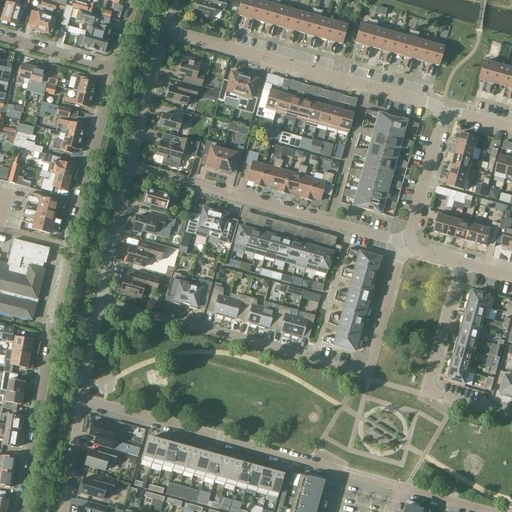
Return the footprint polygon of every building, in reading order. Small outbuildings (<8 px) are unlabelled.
[(1,21),(9,24),(16,0),(11,0),(11,2),(13,2),(12,5),(6,3),(1,21)] [(16,0),(9,24),(18,26),(23,8),(19,7),(20,0),(16,0)] [(32,30),(41,33),(50,1),(46,0),(42,0),(41,6),(39,14),(32,12),(28,26),(33,28),(32,30)] [(197,0),(193,13),(213,19),(215,11),(217,9),(225,11),(227,0),(214,0),(214,3),(204,0),(197,0)] [(244,29),(245,29),(253,0),(242,0),(238,16),(242,17),(240,29),(244,29)] [(255,21),(259,22),(264,2),(255,0),(253,0),(245,29),(247,30),(251,32),(255,21)] [(265,35),(266,35),(276,0),(270,0),(270,4),(264,2),(259,22),(263,23),(261,34),(265,35)] [(275,26),(280,28),(285,8),(280,7),(280,0),(276,0),(266,35),(267,36),(272,37),(275,26)] [(50,1),(41,33),(50,35),(52,29),(54,27),(56,19),(51,17),(53,10),(55,10),(57,3),(56,3),(50,1)] [(72,7),(87,12),(89,5),(74,1),(72,7)] [(90,3),(89,5),(87,12),(94,14),(96,5),(90,3)] [(72,8),(66,6),(61,25),(67,27),(72,8)] [(286,41),(287,41),(295,11),(285,8),(280,28),(284,29),(281,40),(286,41)] [(307,46),(308,47),(318,11),(314,9),(311,16),(306,14),(300,33),(305,34),(302,46),(307,46)] [(79,10),(76,20),(88,24),(85,31),(108,38),(111,29),(97,25),(100,16),(79,10)] [(296,32),(300,33),(306,14),(295,11),(287,41),(288,41),(292,43),(296,32)] [(317,38),(321,39),(327,20),(321,18),(323,11),(318,11),(308,47),(309,47),(313,49),(317,38)] [(362,57),(363,57),(373,21),(369,19),(366,26),(361,24),(355,43),(360,45),(357,56),(362,57)] [(328,52),(329,53),(337,23),(327,20),(321,39),(325,40),(323,52),(328,52)] [(372,48),(376,49),(382,30),(376,28),(378,21),(373,21),(363,57),(364,57),(368,59),(372,48)] [(337,23),(329,53),(330,53),(334,55),(338,44),(342,45),(348,26),(337,23)] [(383,62),(384,63),(392,33),(382,30),(376,49),(381,50),(378,62),(383,62)] [(85,31),(81,47),(89,49),(89,50),(96,52),(97,51),(104,54),(109,38),(108,38),(85,31)] [(404,68),(405,68),(415,32),(410,31),(408,37),(403,36),(397,55),(401,56),(399,67),(404,68)] [(414,60),(418,61),(423,41),(418,40),(419,33),(415,32),(405,68),(406,69),(410,71),(414,60)] [(393,54),(397,55),(403,36),(392,33),(384,63),(385,63),(389,65),(393,54)] [(424,74),(426,74),(434,44),(423,41),(418,61),(422,62),(420,73),(424,74)] [(434,44),(426,74),(427,75),(431,76),(435,65),(439,67),(444,47),(434,44)] [(192,76),(190,83),(202,87),(204,76),(197,74),(201,62),(183,57),(180,66),(179,65),(178,68),(180,68),(178,72),(192,76)] [(487,93),(488,94),(497,64),(486,61),(480,80),(485,81),(483,93),(487,93)] [(0,70),(4,71),(10,73),(11,73),(13,64),(8,62),(7,67),(0,65),(0,70)] [(24,79),(30,81),(33,67),(22,64),(16,83),(22,85),(24,79)] [(497,85),(502,86),(507,67),(497,64),(488,94),(489,94),(494,96),(497,85)] [(45,70),(33,67),(30,81),(27,92),(43,96),(46,84),(47,84),(50,74),(44,73),(45,70)] [(508,99),(509,99),(511,88),(511,68),(507,67),(502,86),(506,87),(503,98),(508,99)] [(0,82),(8,84),(10,73),(4,71),(3,80),(0,79),(0,82)] [(226,97),(238,100),(244,76),(242,76),(242,74),(235,71),(234,74),(232,73),(229,84),(223,83),(218,101),(224,102),(226,97)] [(51,74),(48,83),(56,85),(59,76),(51,74)] [(244,76),(238,100),(235,109),(254,114),(260,93),(254,91),(257,80),(255,79),(256,77),(248,75),(247,77),(244,76)] [(87,82),(88,79),(78,77),(74,91),(78,92),(92,96),(95,84),(87,82)] [(289,81),(285,80),(283,87),(281,94),(276,113),(286,116),(291,97),(286,95),(288,88),(287,88),(289,81)] [(265,110),(276,113),(281,94),(270,91),(272,85),(265,83),(257,113),(264,115),(265,110)] [(195,101),(199,88),(186,84),(184,91),(170,87),(169,91),(168,90),(166,96),(168,97),(166,101),(186,106),(189,99),(195,101)] [(286,116),(296,119),(302,100),(304,93),(306,85),(301,84),(299,91),(298,93),(296,98),(291,97),(286,116)] [(48,85),(45,94),(54,96),(56,87),(48,85)] [(296,119),(307,122),(312,102),(307,101),(309,96),(308,94),(310,87),(306,85),(304,93),(302,100),(296,119)] [(76,100),(65,98),(64,102),(89,109),(91,103),(92,103),(93,98),(92,97),(92,96),(78,92),(76,100)] [(307,122),(317,125),(322,105),(312,102),(307,122)] [(4,117),(5,117),(20,120),(22,107),(14,106),(14,107),(7,105),(4,116),(4,117)] [(317,125),(328,128),(333,108),(322,105),(317,125)] [(58,107),(56,116),(68,119),(71,110),(58,107)] [(328,128),(338,130),(343,111),(333,108),(328,128)] [(377,119),(376,124),(390,128),(393,117),(366,110),(366,113),(377,119)] [(343,111),(338,130),(349,133),(354,114),(343,111)] [(159,127),(179,132),(182,120),(190,122),(192,116),(178,112),(177,118),(163,114),(159,127)] [(3,128),(5,117),(4,117),(4,116),(0,115),(0,133),(15,137),(16,131),(3,128)] [(393,117),(390,128),(404,132),(405,126),(418,128),(419,125),(393,117)] [(68,127),(66,134),(81,138),(84,126),(60,120),(58,124),(68,127)] [(32,137),(35,128),(19,123),(16,132),(32,137)] [(361,128),(361,131),(387,138),(390,128),(376,124),(375,129),(361,128)] [(247,136),(249,128),(242,126),(240,134),(247,136)] [(390,128),(387,138),(414,145),(414,143),(402,137),(404,132),(390,128)] [(268,140),(278,143),(281,132),(271,130),(268,140)] [(372,139),(370,145),(384,148),(387,138),(361,131),(360,134),(372,139)] [(462,133),(459,144),(476,149),(479,138),(462,133)] [(81,138),(66,134),(64,142),(54,140),(53,144),(63,147),(62,152),(73,154),(74,149),(78,151),(81,138)] [(157,155),(165,158),(163,165),(178,169),(181,157),(185,155),(195,158),(199,144),(177,138),(175,144),(173,143),(171,144),(161,142),(157,155)] [(387,138),(384,148),(398,152),(400,147),(413,148),(414,145),(387,138)] [(23,149),(40,154),(42,148),(33,146),(34,144),(25,141),(23,149)] [(216,169),(219,170),(224,151),(217,149),(218,144),(207,141),(203,153),(209,155),(206,166),(208,167),(207,169),(215,171),(216,169)] [(506,178),(511,159),(511,156),(511,143),(509,150),(508,150),(506,157),(501,156),(495,177),(505,180),(506,178)] [(459,144),(456,154),(473,159),(476,149),(459,144)] [(356,149),(355,151),(381,159),(384,148),(370,145),(369,150),(356,149)] [(224,151),(219,170),(221,171),(221,173),(228,175),(229,173),(231,173),(234,162),(240,164),(244,148),(238,146),(237,150),(232,148),(231,153),(224,151)] [(281,154),(283,148),(276,146),(275,153),(281,154)] [(384,148),(381,159),(408,166),(409,163),(397,158),(398,152),(384,148)] [(301,159),(303,153),(295,151),(293,157),(301,159)] [(366,160),(365,165),(379,169),(381,159),(355,151),(354,154),(366,160)] [(22,154),(17,152),(14,164),(19,165),(22,154)] [(254,185),(259,187),(265,165),(257,163),(259,154),(249,152),(246,164),(252,165),(247,181),(255,183),(254,185)] [(48,173),(51,174),(71,179),(74,166),(60,162),(61,159),(44,154),(42,163),(50,165),(48,173)] [(456,154),(453,165),(470,169),(473,159),(456,154)] [(265,186),(272,188),(280,160),(276,159),(273,168),(265,165),(259,187),(264,188),(265,186)] [(381,159),(379,169),(392,173),(394,168),(407,169),(408,166),(381,159)] [(278,192),(283,193),(289,172),(281,170),(283,161),(280,160),(272,188),(279,190),(278,192)] [(333,161),(331,169),(338,171),(340,163),(333,161)] [(9,183),(15,184),(17,177),(20,166),(14,164),(9,183)] [(350,169),(349,172),(376,179),(379,169),(365,165),(363,170),(350,169)] [(453,165),(450,175),(467,180),(470,169),(453,165)] [(289,193),(296,195),(304,167),(300,166),(298,174),(289,172),(283,193),(288,195),(289,193)] [(303,199),(308,200),(314,179),(305,176),(308,168),(304,167),(296,195),(303,196),(303,199)] [(379,169),(376,179),(402,187),(403,184),(391,178),(392,173),(379,169)] [(314,179),(308,200),(313,202),(313,199),(321,201),(325,186),(331,187),(334,175),(324,172),(322,181),(314,179)] [(360,180),(359,186),(373,190),(376,179),(349,172),(349,175),(360,180)] [(71,179),(51,174),(49,181),(44,180),(41,189),(52,192),(53,188),(68,191),(71,179)] [(467,180),(450,175),(447,186),(464,191),(467,180)] [(15,184),(29,188),(31,183),(22,181),(23,178),(17,177),(15,184)] [(376,179),(373,190),(387,193),(388,188),(401,189),(402,187),(376,179)] [(344,190),(344,193),(370,200),(373,190),(359,186),(358,191),(344,190)] [(143,201),(145,201),(144,203),(155,206),(153,212),(165,215),(166,209),(166,210),(170,196),(163,194),(164,191),(156,188),(155,192),(148,190),(147,192),(145,191),(143,201)] [(489,198),(497,200),(500,191),(491,189),(489,198)] [(373,190),(370,200),(396,207),(397,204),(385,199),(387,193),(373,190)] [(453,208),(455,201),(457,192),(452,191),(450,198),(448,207),(453,208)] [(467,195),(457,192),(455,201),(465,204),(466,200),(467,195)] [(353,207),(367,210),(370,200),(344,193),(343,195),(355,201),(353,207)] [(38,204),(37,208),(57,213),(58,208),(65,209),(66,204),(41,198),(41,196),(30,194),(29,196),(27,201),(38,204)] [(370,200),(367,210),(381,214),(383,209),(396,210),(396,207),(370,200)] [(493,208),(505,212),(506,210),(507,206),(494,203),(493,208)] [(203,230),(210,231),(215,212),(211,211),(212,208),(204,206),(200,219),(190,217),(186,233),(201,237),(203,230)] [(24,215),(24,216),(60,225),(62,221),(55,219),(57,213),(37,208),(36,213),(25,211),(24,215)] [(508,251),(511,251),(511,228),(511,225),(511,219),(510,218),(511,212),(506,210),(505,212),(502,222),(508,224),(502,246),(509,248),(508,251)] [(215,212),(210,231),(208,236),(220,239),(219,242),(232,245),(238,221),(226,218),(228,213),(220,211),(220,213),(215,212)] [(434,232),(445,235),(451,216),(440,213),(434,232)] [(245,252),(246,247),(251,230),(252,225),(254,215),(251,214),(249,224),(246,225),(245,228),(240,227),(234,249),(245,252)] [(173,227),(175,221),(152,215),(151,221),(137,217),(136,218),(134,218),(133,223),(134,225),(132,231),(142,234),(142,231),(158,236),(160,229),(163,230),(164,225),(173,227)] [(252,225),(251,230),(246,247),(245,252),(255,254),(256,249),(261,232),(256,231),(257,228),(255,225),(258,216),(254,215),(252,225)] [(60,225),(24,216),(24,217),(22,222),(33,225),(32,230),(51,235),(53,229),(60,230),(60,225)] [(445,235),(456,238),(461,218),(451,216),(445,235)] [(456,238),(466,241),(471,221),(461,218),(456,238)] [(266,234),(261,232),(256,249),(255,254),(265,257),(271,235),(272,230),(275,221),(271,220),(269,229),(267,230),(266,234)] [(466,241),(476,243),(482,224),(471,221),(466,241)] [(482,224),(476,243),(487,246),(490,236),(498,238),(502,224),(493,222),(492,227),(482,224)] [(296,266),(306,268),(307,264),(312,247),(313,242),(316,232),(312,231),(310,241),(308,242),(307,245),(302,244),(296,266)] [(306,268),(316,271),(318,267),(322,250),(317,248),(318,245),(317,242),(320,233),(316,232),(313,242),(312,247),(307,264),(306,268)] [(265,257),(275,260),(281,238),(271,235),(265,257)] [(322,250),(318,267),(316,271),(327,274),(337,238),(333,237),(331,247),(329,248),(328,251),(322,250)] [(275,260),(286,263),(292,241),(281,238),(275,260)] [(44,270),(42,270),(43,263),(46,264),(50,249),(14,240),(7,266),(8,266),(6,274),(0,272),(0,312),(32,320),(44,270)] [(286,263),(296,266),(302,244),(292,241),(286,263)] [(161,261),(165,248),(149,244),(147,251),(130,246),(126,262),(145,267),(147,259),(150,258),(161,261)] [(180,246),(179,252),(186,254),(188,248),(180,246)] [(358,258),(356,264),(380,271),(383,263),(380,262),(381,258),(348,249),(347,254),(358,258)] [(343,268),(342,273),(374,282),(375,278),(378,279),(380,271),(356,264),(355,270),(343,268)] [(181,303),(185,304),(191,285),(184,283),(185,278),(181,277),(181,275),(174,273),(170,289),(176,291),(173,304),(180,306),(181,303)] [(352,281),(350,287),(374,294),(376,286),(373,285),(374,282),(342,273),(341,277),(352,281)] [(157,292),(160,279),(144,275),(143,281),(125,277),(121,292),(128,294),(128,296),(135,298),(135,296),(141,298),(143,290),(146,289),(157,292)] [(191,285),(185,304),(190,306),(189,308),(197,310),(200,297),(208,299),(212,283),(199,280),(199,282),(192,280),(191,285)] [(216,316),(224,318),(230,298),(224,297),(224,289),(221,288),(221,285),(215,284),(208,311),(214,313),(214,311),(217,312),(216,316)] [(337,291),(336,296),(368,305),(369,301),(372,302),(374,294),(350,287),(348,293),(337,291)] [(470,294),(468,302),(488,307),(491,296),(474,291),(473,294),(470,294)] [(321,296),(314,294),(312,302),(318,303),(321,296)] [(236,319),(242,321),(248,297),(239,295),(236,300),(230,298),(224,318),(232,320),(233,317),(236,317),(236,319)] [(345,304),(343,310),(368,317),(370,309),(367,308),(368,305),(336,296),(334,300),(345,304)] [(250,325),(258,327),(263,308),(257,306),(257,300),(248,297),(242,321),(247,322),(248,321),(251,321),(250,325)] [(468,311),(468,313),(489,319),(492,308),(488,307),(468,302),(466,310),(468,311)] [(269,328),(275,330),(282,306),(273,304),(269,309),(263,308),(258,327),(266,329),(267,326),(270,327),(269,328)] [(283,334),(291,336),(297,317),(298,311),(291,309),(282,306),(275,330),(281,332),(281,330),(284,331),(283,334)] [(330,314),(329,319),(361,328),(362,324),(365,325),(368,317),(343,310),(342,316),(330,314)] [(297,317),(291,336),(299,339),(300,335),(303,336),(303,338),(309,339),(316,316),(306,313),(303,319),(297,317)] [(464,315),(462,324),(482,329),(486,330),(487,326),(489,326),(490,325),(500,328),(500,329),(502,330),(502,329),(504,323),(489,319),(468,313),(467,316),(464,315)] [(339,328),(337,334),(361,340),(363,332),(360,331),(361,328),(329,319),(328,323),(339,328)] [(33,348),(31,347),(32,341),(16,338),(16,337),(12,336),(13,329),(12,329),(13,327),(0,323),(0,339),(11,342),(11,341),(14,342),(13,351),(30,354),(30,353),(32,352),(33,348)] [(462,332),(462,335),(479,340),(482,329),(462,324),(460,332),(462,332)] [(361,340),(337,334),(335,340),(324,338),(323,342),(355,351),(356,347),(359,348),(361,340)] [(458,337),(456,346),(475,351),(479,340),(462,335),(461,338),(458,337)] [(502,353),(504,347),(498,345),(495,356),(501,358),(502,353)] [(456,354),(456,357),(472,362),(475,351),(456,346),(453,354),(456,354)] [(6,360),(5,367),(13,368),(13,366),(27,368),(30,354),(13,351),(13,352),(6,350),(4,360),(6,360)] [(450,367),(469,373),(474,374),(475,370),(471,368),(472,362),(456,357),(455,360),(452,359),(450,367)] [(469,373),(450,367),(447,376),(450,376),(449,380),(466,384),(469,373)] [(504,397),(511,399),(511,398),(511,377),(507,376),(508,373),(501,371),(498,384),(503,386),(501,393),(505,394),(504,397)] [(3,373),(0,391),(23,395),(25,383),(17,381),(18,375),(3,373)] [(485,390),(491,391),(495,378),(489,377),(485,390)] [(2,408),(16,412),(17,405),(21,405),(23,395),(0,391),(0,390),(0,395),(6,397),(5,403),(3,402),(2,408)] [(0,429),(20,433),(21,425),(23,425),(24,420),(22,420),(22,418),(8,416),(6,425),(0,424),(0,429)] [(101,447),(112,450),(117,435),(115,435),(117,428),(109,426),(109,425),(107,424),(106,423),(104,423),(102,423),(101,424),(94,422),(92,424),(91,425),(90,427),(90,428),(90,429),(90,430),(89,431),(89,432),(91,432),(90,435),(97,437),(95,445),(101,447)] [(20,433),(0,429),(0,435),(5,436),(3,446),(17,448),(18,446),(19,446),(20,441),(18,441),(20,433)] [(141,461),(152,464),(158,442),(147,439),(142,457),(141,461)] [(152,464),(162,467),(168,445),(158,442),(152,464)] [(162,467),(172,470),(179,448),(168,445),(162,467)] [(128,454),(138,457),(140,449),(130,446),(128,454)] [(112,450),(101,447),(99,454),(89,451),(85,465),(105,471),(107,462),(114,464),(118,452),(112,451),(112,450)] [(172,470),(183,473),(189,450),(179,448),(172,470)] [(183,473),(193,476),(199,453),(189,450),(183,473)] [(193,476),(204,478),(210,456),(199,453),(193,476)] [(0,470),(1,471),(13,473),(13,471),(15,472),(16,464),(14,464),(15,458),(0,455),(0,470)] [(204,478),(214,481),(220,459),(210,456),(204,478)] [(214,481),(225,484),(231,462),(220,459),(214,481)] [(225,484),(235,487),(241,465),(231,462),(225,484)] [(235,487),(245,490),(252,468),(241,465),(235,487)] [(245,490),(256,493),(262,471),(252,468),(245,490)] [(0,486),(11,488),(13,473),(1,471),(0,470),(0,486)] [(256,493),(266,496),(272,474),(262,471),(256,493)] [(272,474),(266,496),(277,499),(278,495),(283,477),(272,474)] [(300,475),(296,487),(321,494),(325,479),(312,475),(311,478),(300,475)] [(79,487),(81,488),(79,493),(102,500),(105,491),(115,493),(118,481),(102,477),(101,483),(83,478),(83,480),(81,480),(79,487)] [(135,481),(134,486),(145,489),(148,479),(143,477),(141,483),(135,481)] [(296,487),(293,499),(318,506),(321,494),(296,487)] [(0,511),(6,511),(9,500),(0,498),(0,511)] [(293,499),(290,510),(295,511),(316,511),(318,506),(293,499)] [(408,502),(404,511),(431,511),(420,509),(421,505),(408,502)] [(77,511),(105,511),(107,508),(90,503),(89,508),(87,509),(79,507),(77,511)]
